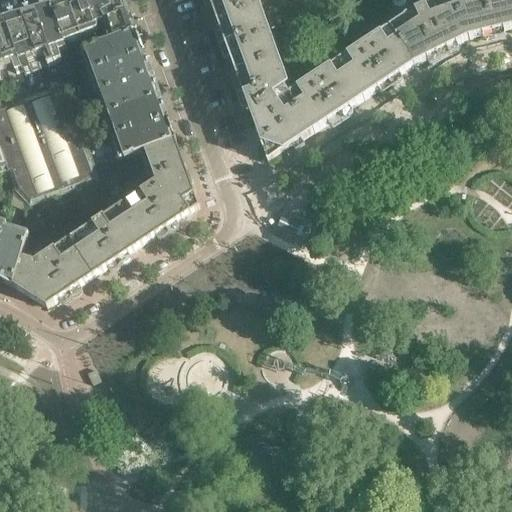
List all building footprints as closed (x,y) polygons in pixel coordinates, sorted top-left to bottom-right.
[(138,36),(125,0),(73,0),(68,2),(83,41),(88,54),(138,36)] [(259,1),(258,0),(209,0),(218,23),(261,7),(259,1)] [(511,0),(448,0),(437,4),(437,3),(405,19),(405,20),(391,29),(390,30),(416,68),(470,41),(511,31),(511,0)] [(83,41),(68,2),(52,6),(67,47),(83,41)] [(67,47),(52,6),(36,11),(56,62),(63,60),(59,50),(67,47)] [(279,58),(261,7),(218,23),(236,73),(279,58)] [(56,62),(36,11),(21,15),(37,58),(44,55),(48,65),(56,62)] [(37,58),(21,15),(5,20),(24,71),(26,74),(34,71),(30,61),(37,58)] [(24,71),(5,20),(0,21),(0,50),(6,66),(14,63),(17,74),(24,71)] [(416,68),(390,30),(370,44),(365,37),(356,43),(360,50),(340,63),(365,102),(416,68)] [(146,58),(138,36),(88,54),(96,76),(146,58)] [(153,79),(146,58),(96,76),(104,97),(153,79)] [(315,135),(290,97),(292,95),(290,88),(292,86),(286,78),(279,58),(236,73),(269,165),(315,135)] [(365,102),(340,63),(320,77),(315,70),(306,76),(310,83),(292,95),(290,97),(315,135),(365,102)] [(80,81),(77,72),(61,77),(65,86),(80,81)] [(161,100),(157,89),(153,79),(104,97),(112,118),(161,100)] [(0,172),(9,169),(16,188),(30,204),(102,182),(99,173),(91,150),(85,135),(83,136),(80,128),(73,108),(65,88),(0,109),(0,146),(0,147),(0,172)] [(168,121),(161,100),(112,118),(120,140),(168,121)] [(100,122),(96,112),(92,113),(88,103),(73,108),(80,128),(82,128),(83,129),(100,122)] [(177,144),(168,121),(120,140),(128,162),(143,156),(177,144)] [(201,210),(177,144),(143,156),(153,188),(118,211),(143,249),(176,227),(201,210)] [(107,169),(98,148),(91,150),(99,173),(107,169)] [(24,209),(17,191),(12,206),(24,209)] [(143,249),(118,211),(70,243),(95,281),(143,249)] [(0,283),(14,290),(21,262),(27,241),(4,234),(0,249),(0,283)] [(95,281),(70,243),(36,266),(21,262),(14,290),(48,311),(71,296),(95,281)] [(96,372),(88,376),(93,387),(101,383),(96,372)]
